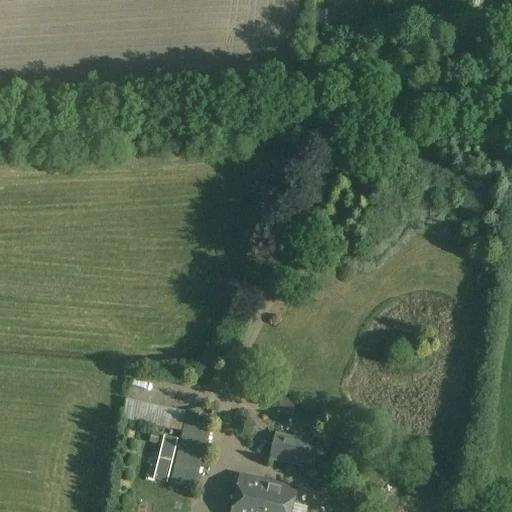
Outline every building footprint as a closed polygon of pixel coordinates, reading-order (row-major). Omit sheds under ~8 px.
[(122,395),(119,408),(131,411),(134,398),(122,395)] [(150,420),(180,423),(182,405),(144,401),(143,410),(151,411),(150,420)] [(211,423),(186,417),(171,485),(196,491),(211,423)] [(151,474),(164,478),(174,436),(161,432),(151,474)] [(308,442),(275,436),(271,461),(303,467),(304,463),(308,464),(313,462),(315,451),(311,447),(307,446),(308,442)] [(244,480),(236,511),(306,511),(307,508),(290,504),(293,491),(244,480)]
